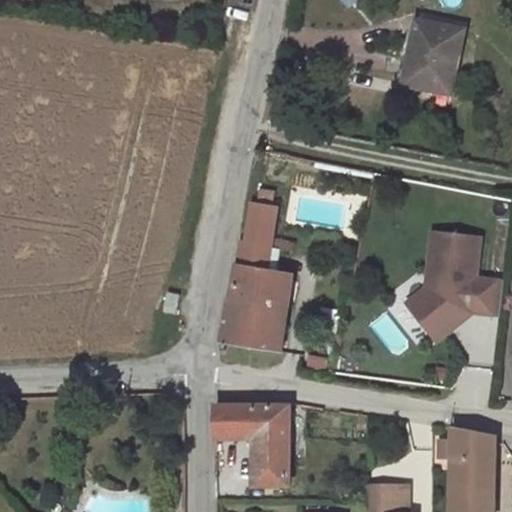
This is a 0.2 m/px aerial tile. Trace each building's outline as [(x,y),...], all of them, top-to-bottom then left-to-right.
[(463,25),(416,17),(404,82),(451,91),(463,25)] [(277,210),(254,204),(246,236),(223,342),(280,352),(290,307),(281,303),(292,253),(269,249),(277,210)] [(425,314),(437,330),(466,308),(493,312),(497,280),(469,276),(474,236),(429,230),(421,284),(403,298),(418,319),(425,314)] [(179,294),(169,292),(164,309),(174,312),(179,294)] [(257,484),(291,486),(293,409),(218,405),(218,438),(257,440),(257,484)] [(495,511),(499,440),(459,431),(454,511),(495,511)] [(440,458),(454,459),(454,438),(441,438),(440,458)] [(409,511),(409,488),(369,487),(368,511),(409,511)]
